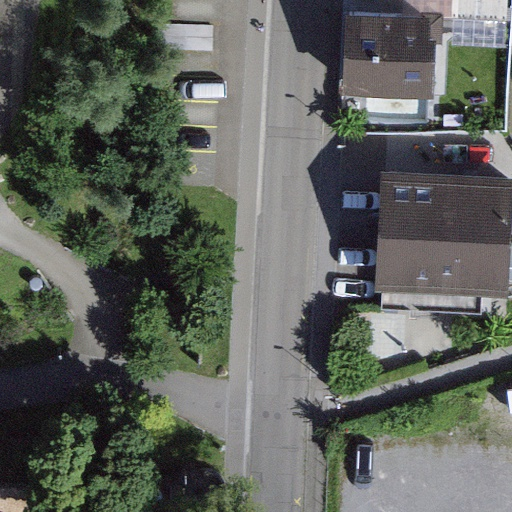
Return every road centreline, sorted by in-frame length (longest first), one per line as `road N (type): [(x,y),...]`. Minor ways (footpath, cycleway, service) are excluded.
road 1 (residential): [(303,0),(278,407)]
road 2 (residential): [(278,407),(101,375),(0,384)]
